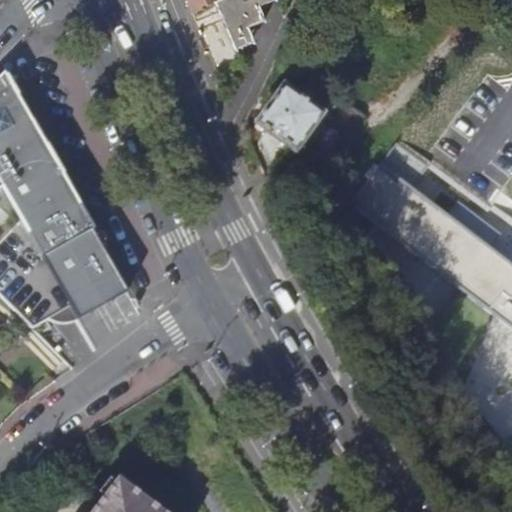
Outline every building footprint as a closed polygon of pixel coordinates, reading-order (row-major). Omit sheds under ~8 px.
[(187,0),(195,16),(217,72),(240,62),(234,48),(252,40),(247,25),(263,18),(258,4),(268,0),(187,0)] [(437,98),(452,112),(474,88),(458,75),(437,98)] [(255,122),(289,149),(318,112),(282,85),(255,122)] [(466,125),(452,112),(437,98),(398,143),(430,166),(466,125)] [(0,301),(30,332),(45,323),(66,310),(74,323),(125,294),(89,233),(91,231),(16,101),(3,109),(0,108),(0,301)] [(511,118),(484,156),(511,176),(511,118)] [(475,172),(462,190),(475,199),(488,182),(475,172)] [(511,198),(502,191),(488,209),(510,225),(511,222),(511,198)] [(467,288),(501,230),(457,203),(448,218),(449,218),(423,262),(467,288)] [(155,511),(117,483),(94,511),(155,511)]
